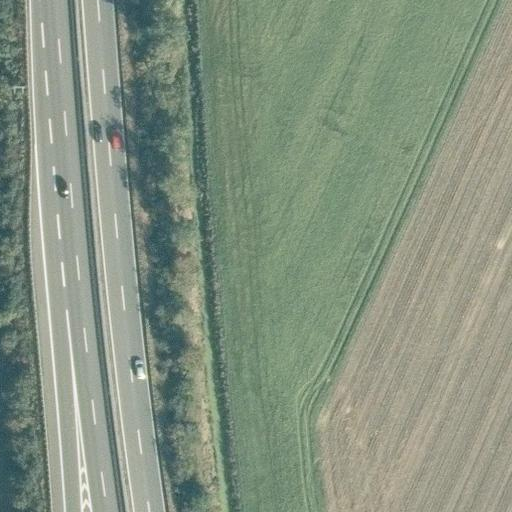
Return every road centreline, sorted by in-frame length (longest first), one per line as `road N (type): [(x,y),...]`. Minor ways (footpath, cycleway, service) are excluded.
road 1 (motorway): [(153,511),(104,0)]
road 2 (motorway): [(63,0),(91,346)]
road 3 (motorway): [(91,346),(108,511)]
road 4 (motorway): [(91,346),(80,511)]
